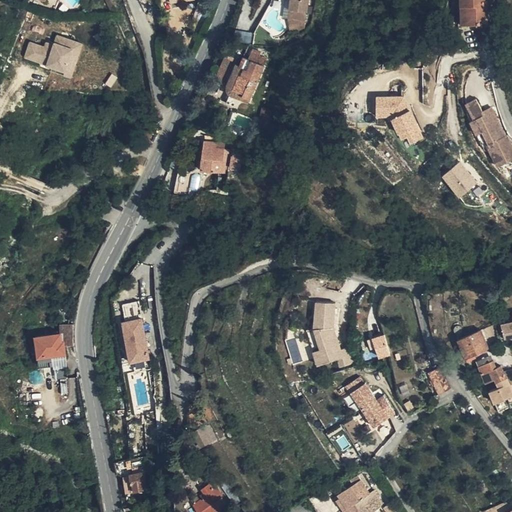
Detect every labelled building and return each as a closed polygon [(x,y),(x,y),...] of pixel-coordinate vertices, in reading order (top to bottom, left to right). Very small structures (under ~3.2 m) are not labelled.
[(305,18),(305,17),(308,0),(290,0),(290,6),(294,7),(293,16),(305,18)] [(466,6),(467,23),(490,23),(489,0),(461,0),(461,7),(466,6)] [(293,16),(288,15),(292,25),(304,21),(305,18),(293,16)] [(53,68),(72,75),(84,42),(59,33),(56,42),(47,40),(46,44),(31,39),(26,55),(54,65),(53,68)] [(246,49),(229,83),(243,89),(239,99),(247,103),(266,59),(261,57),(264,49),(264,47),(255,45),(253,51),(246,49)] [(269,53),(264,49),(261,57),(266,59),(269,53)] [(243,89),(229,83),(229,94),(239,99),(243,89)] [(425,136),(406,93),(378,93),(378,115),(393,115),(403,137),(408,135),(412,142),(425,136)] [(509,135),(495,108),(486,113),(485,111),(478,97),(466,103),(475,119),(471,121),(478,134),(485,131),(492,145),(491,146),(501,164),(511,158),(511,144),(507,136),(509,135)] [(215,142),(216,136),(201,136),(202,167),(223,167),(223,156),(229,156),(229,144),(221,144),(221,142),(215,142)] [(135,169),(139,160),(133,158),(129,167),(135,169)] [(478,180),(462,160),(444,174),(461,194),(478,180)] [(201,169),(187,168),(185,190),(200,191),(201,169)] [(338,358),(341,366),(360,359),(355,343),(343,347),(336,325),(338,300),(317,298),(315,327),(321,347),(313,349),(318,364),(338,358)] [(124,317),(139,314),(136,301),(121,304),(124,317)] [(152,358),(145,316),(125,319),(131,361),(152,358)] [(511,316),(501,318),(505,333),(511,331),(511,316)] [(64,343),(73,343),(73,342),(72,321),(59,322),(58,331),(35,334),(35,343),(30,344),(31,350),(36,350),(37,354),(51,352),(53,362),(66,361),(64,343)] [(481,325),(462,332),(461,338),(479,333),(483,331),(481,325)] [(479,333),(484,348),(489,347),(487,343),(483,331),(479,333)] [(392,351),(386,332),(370,337),(372,345),(377,344),(381,355),(392,351)] [(461,338),(463,343),(467,354),(484,348),(479,333),(461,338)] [(463,343),(459,344),(458,344),(459,349),(459,350),(462,355),(467,354),(463,343)] [(478,359),(481,367),(496,361),(493,353),(478,359)] [(504,365),(501,358),(496,361),(481,367),(485,377),(494,372),(505,367),(504,365)] [(452,387),(442,365),(430,370),(440,392),(452,387)] [(511,394),(511,380),(510,377),(505,367),(494,372),(498,381),(490,385),(498,401),(505,398),(503,392),(508,390),(510,396),(511,394)] [(379,398),(368,381),(353,390),(375,424),(396,411),(385,394),(379,398)] [(415,405),(412,398),(406,401),(410,408),(415,405)] [(195,425),(202,439),(217,430),(209,416),(195,425)] [(147,476),(145,465),(130,468),(133,485),(144,483),(143,476),(147,476)] [(130,471),(124,472),(128,491),(134,490),(130,471)] [(242,496),(230,475),(224,478),(237,499),(242,496)] [(362,475),(351,482),(371,510),(385,501),(376,487),(371,490),(362,475)] [(195,500),(200,509),(202,508),(205,511),(210,511),(228,500),(216,480),(212,484),(210,481),(202,486),(204,488),(206,492),(203,494),(195,500)] [(367,511),(371,510),(351,482),(339,489),(348,503),(346,505),(350,511),(367,511)] [(348,503),(339,489),(335,491),(345,506),(346,505),(348,503)] [(192,511),(196,511),(200,509),(195,500),(187,505),(192,511)] [(397,511),(399,511),(392,501),(386,505),(390,511),(397,511)]
